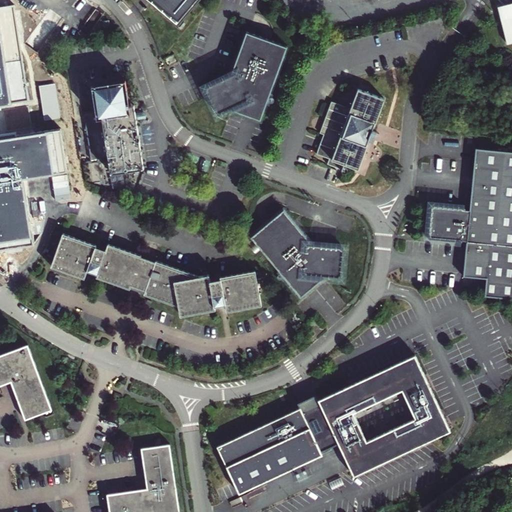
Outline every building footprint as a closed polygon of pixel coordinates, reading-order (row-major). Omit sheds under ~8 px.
[(201,0),(153,0),(150,3),(179,27),(201,0)] [(511,5),(498,8),(507,46),(511,44),(511,5)] [(13,7),(0,8),(0,110),(2,110),(1,106),(28,102),(20,51),(13,7)] [(288,45),(247,30),(234,73),(206,86),(219,113),(231,108),(262,119),(288,45)] [(133,107),(128,108),(124,83),(91,89),(95,116),(83,118),(91,162),(108,160),(111,175),(143,170),(133,107)] [(317,153),(330,158),(328,163),(340,168),(342,162),(359,168),(369,141),(368,141),(370,135),(372,129),(374,123),(375,124),(385,97),(358,87),(351,106),(332,99),(320,132),(324,133),(317,153)] [(16,132),(0,134),(0,250),(34,245),(23,178),(67,170),(61,129),(17,136),(16,132)] [(511,152),(475,149),(469,211),(465,211),(465,209),(432,206),(428,239),(462,243),(462,241),(466,242),(463,276),(486,278),(485,296),(511,298),(511,152)] [(252,237),(303,297),(328,276),(343,277),(346,247),(315,244),(285,209),(252,237)] [(107,250),(97,246),(98,244),(65,232),(53,266),(86,278),(88,271),(98,274),(97,277),(178,307),(180,317),(214,311),(214,307),(224,305),(225,313),(261,307),(254,271),(219,278),(220,279),(209,281),(208,275),(199,276),(109,243),(107,250)] [(316,318),(309,324),(312,328),(317,324),(319,322),(316,318)] [(0,384),(10,381),(24,418),(50,408),(27,344),(0,353),(0,384)] [(448,423),(416,355),(346,388),(320,399),(321,402),(303,410),(302,408),(218,446),(241,493),(324,454),(322,452),(340,443),(355,476),(452,431),(448,423)] [(176,511),(177,511),(167,445),(139,449),(145,489),(106,495),(107,511),(176,511)]
